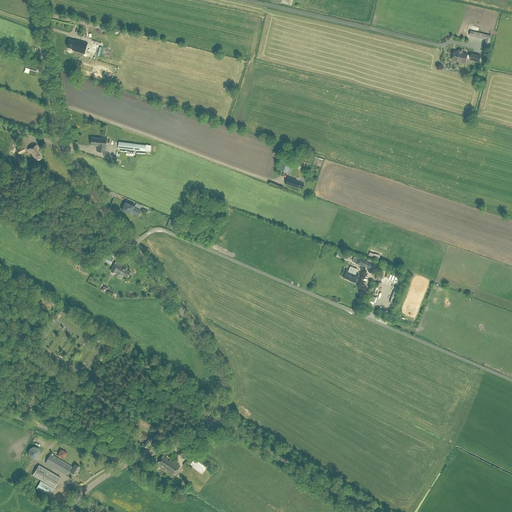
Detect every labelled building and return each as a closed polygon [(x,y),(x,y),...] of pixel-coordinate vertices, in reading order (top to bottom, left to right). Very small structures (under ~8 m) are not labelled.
[(491,36),(473,31),(472,36),(485,39),(484,44),(489,45),(491,36)] [(87,43),(79,40),(78,42),(69,39),(67,47),(72,49),(72,50),(74,50),(74,51),(84,54),(87,43)] [(454,51),(452,60),(465,63),(466,58),(470,59),(479,62),(480,56),(471,53),(471,55),(467,54),(462,53),(462,51),(461,50),(459,49),(458,50),(457,52),(454,51)] [(98,151),(105,152),(106,145),(106,146),(107,138),(102,137),(102,139),(92,138),(91,144),(98,145),(98,151)] [(135,144),(119,142),(118,148),(135,150),(145,151),(146,145),(135,144)] [(36,145),(28,149),(30,152),(31,152),(36,161),(42,158),(37,148),(38,148),(36,145)] [(309,162),(305,160),(300,173),(304,174),(309,162)] [(302,189),(304,184),(296,181),(297,179),(288,176),(285,184),(298,188),(302,189)] [(122,210),(131,214),(132,212),(139,215),(141,210),(134,207),(135,205),(126,202),(122,210)] [(102,253),(100,259),(110,264),(113,259),(102,253)] [(374,274),(377,265),(358,257),(356,263),(369,268),(368,271),(374,274)] [(89,266),(81,262),(79,266),(87,271),(89,266)] [(128,277),(131,272),(127,270),(127,268),(116,262),(111,271),(116,274),(117,272),(120,274),(120,273),(121,273),(120,275),(123,277),(124,275),(128,277)] [(358,274),(356,273),(357,269),(354,268),(352,271),(346,269),(343,277),(349,280),(355,283),(358,274)] [(392,286),(388,302),(394,303),(397,287),(392,286)] [(38,445),(41,440),(34,437),(32,442),(38,445)] [(151,439),(149,438),(144,445),(147,447),(154,438),(152,437),(151,439)] [(30,448),(29,449),(28,451),(28,454),(28,455),(29,456),(30,457),(31,458),(32,458),(33,459),(34,459),(35,459),(36,459),(37,458),(39,457),(39,456),(40,455),(40,453),(40,451),(40,450),(39,449),(38,448),(37,447),(36,447),(35,446),(34,446),(32,447),(31,447),(30,448)] [(182,446),(177,453),(182,457),(187,449),(182,446)] [(59,447),(56,454),(62,457),(66,450),(59,447)] [(45,463),(66,475),(69,469),(71,470),(70,472),(76,475),(80,468),(74,464),(73,467),(71,466),(50,454),(45,463)] [(168,458),(163,455),(158,463),(174,474),(180,466),(170,460),(169,461),(167,460),(168,458)] [(54,488),(60,477),(38,465),(32,475),(54,488)] [(40,481),(36,488),(49,496),(53,489),(40,481)]
